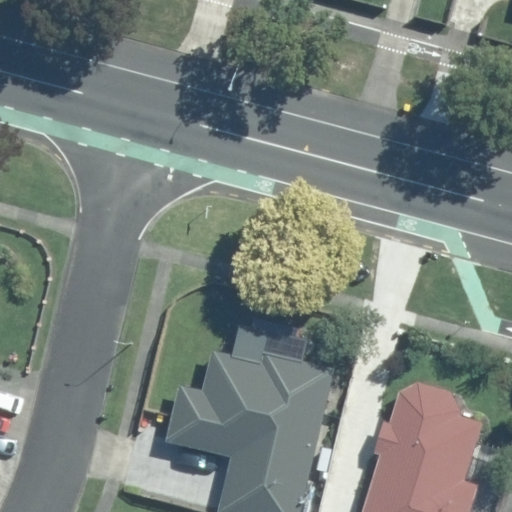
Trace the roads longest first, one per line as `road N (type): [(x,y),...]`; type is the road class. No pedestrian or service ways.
road 1 (residential): [(17,511),(60,429),(142,111)]
road 2 (tertiary): [(511,212),(142,111)]
road 3 (tertiary): [(142,111),(0,73)]
